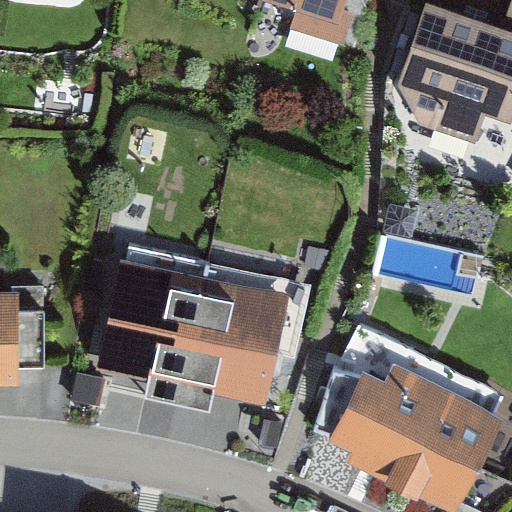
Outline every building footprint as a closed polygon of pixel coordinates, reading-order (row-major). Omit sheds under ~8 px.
[(36,0),(35,13),(69,17),(71,0),(36,0)] [(332,21),(337,0),(242,0),(241,4),(288,17),(279,47),(334,63),(345,24),(332,21)] [(511,0),(507,0),(497,39),(414,12),(385,95),(408,146),(466,164),(478,130),(501,137),(511,99),(511,0)] [(249,424),(275,308),(106,270),(79,385),(249,424)] [(10,304),(0,303),(0,409),(8,410),(10,304)] [(387,511),(454,511),(489,433),(377,383),(371,396),(348,385),(316,458),(337,468),(329,486),(387,511)] [(104,511),(55,503),(53,511),(104,511)]
